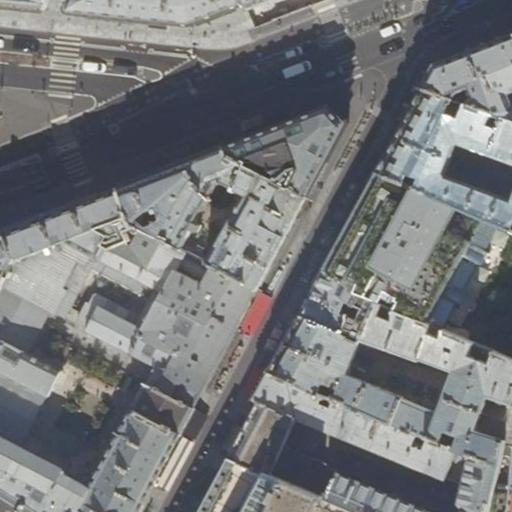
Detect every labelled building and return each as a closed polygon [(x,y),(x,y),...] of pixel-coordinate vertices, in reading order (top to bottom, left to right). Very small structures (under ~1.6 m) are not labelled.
[(0,0),(0,5),(45,11),(48,4),(37,0),(0,0)] [(50,0),(48,4),(45,11),(143,21),(190,26),(218,15),(244,5),(241,0),(50,0)] [(511,34),(478,47),(435,64),(429,76),(422,88),(511,121),(511,34)] [(511,121),(422,88),(401,127),(377,172),(511,231),(511,228),(511,121)] [(230,156),(269,177),(272,173),(283,169),(287,179),(283,185),(308,197),(348,123),(339,114),(331,105),(285,122),(224,146),(230,156)] [(283,185),(269,177),(230,156),(224,146),(176,164),(118,187),(134,223),(183,249),(189,238),(194,241),(202,225),(197,223),(217,185),(225,183),(247,195),(210,263),(259,289),(285,241),(308,197),(283,185)] [(511,230),(511,231),(377,172),(360,204),(367,207),(361,217),(358,216),(356,216),(354,220),(352,219),(349,224),(343,236),(344,237),(343,240),(343,242),(347,244),(341,254),(335,251),(328,264),(324,270),(359,285),(355,293),(377,302),(468,341),(484,311),(441,288),(446,278),(450,280),(459,262),(456,260),(460,251),(507,276),(511,267),(511,230)] [(66,319),(99,259),(104,261),(99,271),(135,290),(143,288),(143,282),(158,289),(137,328),(126,322),(130,314),(129,310),(100,295),(95,297),(80,326),(160,367),(150,385),(149,384),(135,410),(181,434),(220,362),(259,289),(210,263),(201,259),(195,255),(183,249),(134,223),(118,187),(60,209),(3,231),(16,262),(2,289),(0,291),(0,339),(27,353),(50,311),(66,319)] [(0,287),(2,289),(16,262),(3,231),(0,232),(0,287)] [(199,247),(195,255),(201,259),(205,250),(199,247)] [(377,302),(355,293),(359,285),(324,270),(314,289),(300,316),(361,341),(377,302)] [(511,405),(511,359),(377,302),(361,341),(300,316),(285,343),(270,373),(499,467),(503,447),(511,407),(511,405)] [(23,448),(63,372),(27,353),(0,339),(0,341),(5,344),(0,351),(0,511),(139,511),(149,495),(181,434),(135,410),(102,470),(98,478),(92,475),(84,475),(82,479),(23,448)] [(270,373),(254,401),(259,403),(252,417),(240,439),(230,458),(358,511),(489,511),(495,485),(499,467),(270,373)] [(511,406),(511,407),(503,447),(511,447),(511,406)] [(511,447),(503,447),(499,467),(495,485),(511,487),(511,447)] [(358,511),(230,458),(222,471),(205,502),(199,511),(358,511)] [(511,511),(511,487),(495,485),(489,511),(511,511)]
